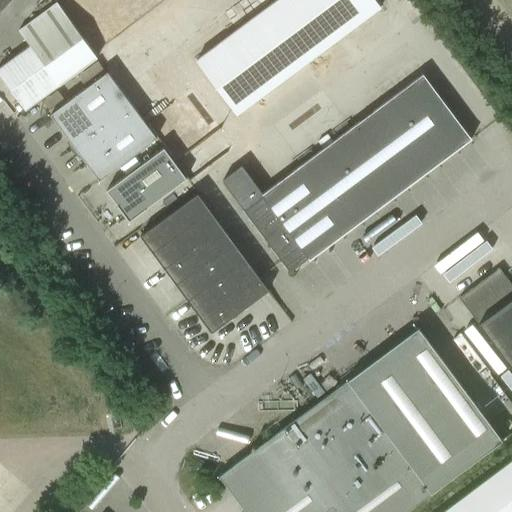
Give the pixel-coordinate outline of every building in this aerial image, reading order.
[(0,0),(0,10),(9,0),(0,0)] [(150,0),(68,0),(117,64),(170,25),(150,0)] [(150,0),(170,25),(202,0),(150,0)] [(376,0),(276,0),(196,60),(237,116),(382,8),(376,0)] [(0,74),(25,110),(59,85),(97,58),(57,2),(19,29),(31,45),(0,67),(0,74)] [(75,147),(132,104),(107,71),(50,114),(75,147)] [(222,181),(290,270),(308,257),(310,259),(373,211),(391,198),(404,188),(423,173),(434,165),(455,149),(471,136),(464,127),(422,72),(262,193),(242,167),(222,181)] [(157,138),(132,104),(75,147),(100,181),(157,138)] [(187,178),(166,150),(164,147),(107,190),(130,220),(187,178)] [(229,320),(268,290),(270,289),(261,278),(234,241),(198,193),(142,236),(177,283),(200,314),(197,317),(212,337),(229,324),(231,322),(229,320)] [(430,250),(437,261),(483,231),(476,220),(430,250)] [(511,283),(500,267),(458,298),(511,368),(511,283)] [(417,327),(220,475),(248,511),(403,511),(501,438),(417,327)] [(511,511),(511,460),(443,511),(511,511)]
